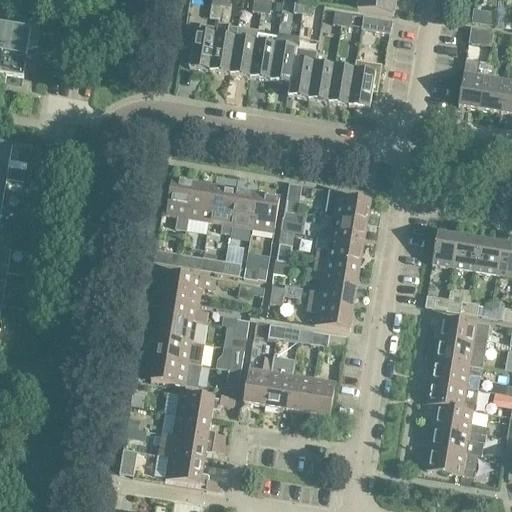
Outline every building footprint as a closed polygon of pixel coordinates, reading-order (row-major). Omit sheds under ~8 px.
[(220,10),(221,0),(212,0),(211,9),(220,10)] [(231,0),(221,0),(220,10),(230,12),(231,0)] [(396,0),(359,0),(357,13),(393,19),(396,0)] [(302,18),(304,5),(296,3),(294,16),(302,18)] [(260,17),(262,5),(254,4),(252,16),(260,17)] [(271,6),(262,5),(260,17),(269,18),(271,6)] [(313,6),(304,5),(302,18),(311,19),(313,6)] [(220,10),(211,9),(209,22),(218,24),(220,10)] [(475,23),(498,24),(498,10),(476,9),(475,23)] [(341,30),(343,16),(335,15),(333,28),(341,30)] [(352,18),(343,16),(341,30),(350,31),(352,18)] [(363,20),(361,33),(390,38),(392,25),(363,20)] [(0,86),(5,88),(6,78),(23,81),(28,52),(37,53),(38,45),(29,43),(31,32),(0,26),(0,86)] [(209,75),(215,40),(214,39),(214,32),(212,32),(212,30),(202,29),(198,37),(194,36),(192,53),(183,51),(180,68),(189,70),(188,72),(209,75)] [(227,41),(215,40),(209,75),(229,78),(237,30),(229,29),(227,41)] [(247,32),(237,30),(229,78),(250,82),(255,46),(246,45),(247,32)] [(257,36),(255,46),(250,82),(270,85),(277,39),(257,36)] [(278,36),(277,39),(270,85),(289,88),(290,88),(294,65),(295,65),(296,53),(298,39),(278,36)] [(294,65),(290,88),(289,88),(287,100),(308,103),(314,68),(316,54),(298,51),(298,53),(296,53),(295,65),(294,65)] [(355,64),(354,74),(348,110),(369,113),(372,96),(377,97),(382,69),(355,64)] [(480,114),(487,67),(479,66),(476,79),(463,77),(458,110),(480,114)] [(496,69),(487,67),(480,114),(502,118),(507,84),(494,82),(496,69)] [(334,71),(314,68),(308,103),(328,107),(334,71)] [(354,74),(334,71),(328,107),(348,110),(354,74)] [(511,84),(507,84),(502,118),(511,119),(511,84)] [(0,170),(8,172),(12,148),(0,146),(0,170)] [(187,223),(193,188),(171,185),(165,219),(187,223)] [(214,192),(193,188),(187,223),(209,227),(214,192)] [(289,188),(285,214),(297,216),(301,190),(289,188)] [(214,192),(209,227),(222,229),(220,237),(229,239),(230,230),(236,196),(214,192)] [(257,199),(236,196),(230,230),(251,234),(257,199)] [(257,199),(251,234),(273,237),(279,203),(257,199)] [(332,222),(367,227),(370,205),(336,200),(332,222)] [(297,216),(285,214),(283,214),(280,235),(294,237),(297,216)] [(332,222),(328,243),(363,249),(367,227),(332,222)] [(294,237),(280,235),(277,256),(290,259),(294,237)] [(453,272),(458,240),(437,237),(431,269),(453,272)] [(479,244),(458,240),(453,272),(474,276),(479,244)] [(363,249),(328,243),(327,254),(317,252),(315,263),(360,270),(363,249)] [(501,247),(479,244),(474,276),(495,279),(501,247)] [(511,249),(501,247),(495,279),(511,282),(511,249)] [(0,275),(7,277),(11,253),(0,251),(0,275)] [(179,271),(181,259),(156,254),(153,267),(179,271)] [(290,259),(277,256),(273,278),(287,280),(290,259)] [(181,259),(179,271),(201,275),(203,262),(181,259)] [(203,262),(201,275),(222,278),(224,266),(203,262)] [(360,270),(315,263),(313,273),(323,275),(321,286),(356,291),(360,270)] [(224,266),(222,278),(238,281),(241,269),(224,266)] [(245,269),(243,282),(258,284),(258,282),(266,283),(268,269),(260,268),(259,271),(245,269)] [(168,277),(164,299),(199,304),(201,294),(214,296),(216,284),(168,277)] [(356,291),(321,286),(320,297),(310,295),(308,305),(353,313),(356,291)] [(271,289),(270,299),(284,301),(285,292),(271,289)] [(199,304),(164,299),(161,320),(196,326),(196,324),(207,325),(209,314),(198,312),(199,304)] [(284,301),(270,299),(268,308),(282,311),(284,301)] [(426,300),(425,311),(433,313),(435,301),(426,300)] [(467,318),(469,305),(460,304),(458,316),(467,318)] [(353,313),(308,305),(307,315),(316,316),(314,329),(349,335),(353,313)] [(479,306),(469,305),(467,318),(477,319),(479,306)] [(509,325),(511,312),(503,311),(501,323),(509,325)] [(161,320),(157,341),(192,347),(196,326),(161,320)] [(235,332),(248,334),(249,324),(237,322),(235,332)] [(438,344),(485,352),(489,330),(442,322),(438,344)] [(276,341),(278,327),(271,325),(269,339),(276,341)] [(278,327),(276,341),(297,344),(300,330),(278,327)] [(248,334),(235,332),(234,340),(246,342),(248,334)] [(318,350),(321,337),(313,336),(311,349),(318,350)] [(321,337),(318,350),(345,355),(347,342),(321,337)] [(157,341),(154,362),(189,368),(189,365),(201,367),(204,349),(192,347),(157,341)] [(485,352),(438,344),(434,365),(481,373),(485,352)] [(229,375),(241,376),(244,355),(232,353),(229,375)] [(265,411),(273,363),(264,361),(262,374),(248,372),(243,407),(265,411)] [(189,368),(154,362),(150,384),(185,390),(189,368)] [(273,363),(265,411),(286,414),(292,379),(279,377),(281,364),(273,363)] [(434,365),(431,387),(465,392),(467,379),(480,381),(481,373),(434,365)] [(241,376),(229,375),(217,373),(216,381),(239,385),(241,376)] [(292,379),(286,414),(307,418),(313,383),(292,379)] [(335,386),(313,383),(307,418),(329,421),(335,386)] [(465,392),(431,387),(427,409),(437,410),(472,416),(474,416),(478,395),(465,393),(465,392)] [(496,397),(510,400),(511,390),(497,388),(496,397)] [(180,396),(176,419),(211,424),(212,413),(220,415),(221,410),(236,412),(237,403),(220,400),(220,403),(180,396)] [(511,400),(510,400),(496,397),(494,409),(511,412),(511,411),(511,400)] [(437,410),(434,431),(481,439),(482,431),(470,428),(472,416),(437,410)] [(390,427),(407,427),(407,416),(390,417),(390,427)] [(211,424),(176,419),(172,440),(227,449),(228,440),(208,437),(211,424)] [(128,422),(127,431),(138,433),(139,424),(128,422)] [(481,439),(434,431),(430,453),(465,458),(467,445),(479,447),(481,439)] [(227,449),(172,440),(162,438),(158,459),(169,461),(203,467),(206,454),(225,458),(227,449)] [(465,458),(430,453),(427,475),(461,480),(460,487),(472,489),(474,482),(477,460),(465,459),(465,458)] [(123,454),(119,478),(133,481),(136,456),(123,454)] [(203,467),(169,461),(165,483),(206,490),(205,494),(219,497),(220,487),(208,485),(209,481),(208,480),(208,479),(202,478),(203,467)]
